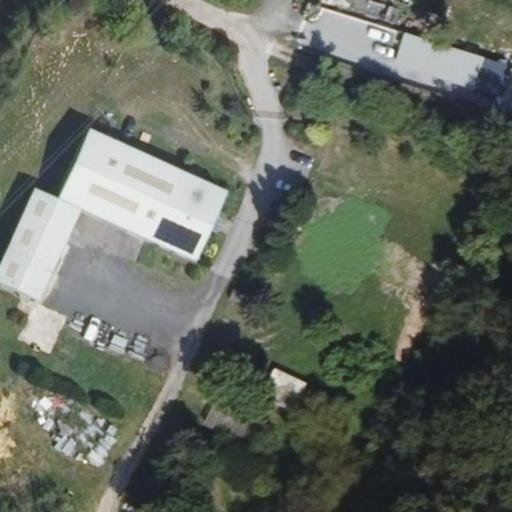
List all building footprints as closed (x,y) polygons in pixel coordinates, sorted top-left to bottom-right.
[(330,13),(320,9),(316,19),(326,23),(330,13)] [(338,16),(333,41),(369,50),(404,58),(410,33),(338,16)] [(333,41),(301,34),(297,51),(365,67),(369,50),(333,41)] [(394,66),(379,62),(377,71),(392,74),(394,66)] [(511,69),(499,64),(486,100),(511,109),(511,69)] [(217,203),(225,186),(86,123),(55,192),(80,203),(194,255),(208,224),(217,203)] [(0,278),(39,296),(80,203),(55,192),(33,182),(0,255),(0,278)] [(217,228),(227,208),(217,203),(208,224),(217,228)] [(132,322),(88,305),(71,351),(115,368),(132,322)] [(309,381),(277,369),(265,400),(297,412),(309,381)] [(275,417),(217,395),(205,426),(263,448),(275,417)]
